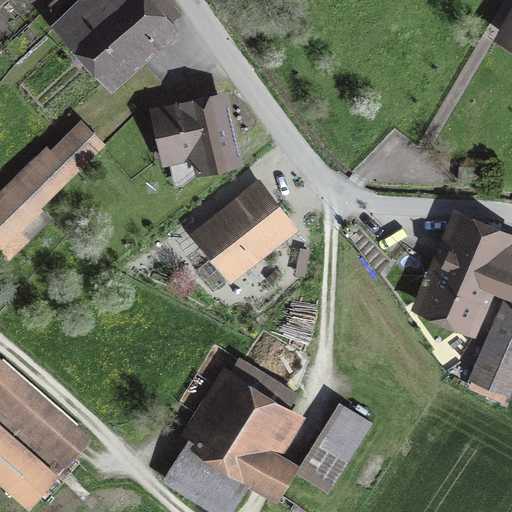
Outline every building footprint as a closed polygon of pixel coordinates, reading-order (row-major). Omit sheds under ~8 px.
[(84,0),(50,32),(111,97),(179,34),(147,0),(84,0)] [(511,23),(498,51),(511,58),(511,23)] [(220,103),(160,115),(172,177),(233,165),(220,103)] [(75,122),(0,195),(0,245),(4,250),(78,179),(68,169),(95,142),(75,122)] [(488,169),(462,166),(460,180),(486,184),(488,169)] [(257,184),(200,230),(235,273),(291,227),(257,184)] [(511,237),(456,216),(417,321),(479,343),(495,299),(511,305),(511,237)] [(484,382),(511,391),(511,311),(510,310),(484,382)] [(0,428),(58,479),(91,441),(0,361),(0,428)] [(180,435),(188,441),(163,481),(212,511),(231,511),(248,485),(276,503),(294,474),(299,466),(282,455),(307,416),(224,364),(180,435)] [(294,474),(327,495),(372,423),(339,402),(299,466),(294,474)] [(0,488),(26,511),(30,511),(58,479),(0,428),(0,488)]
